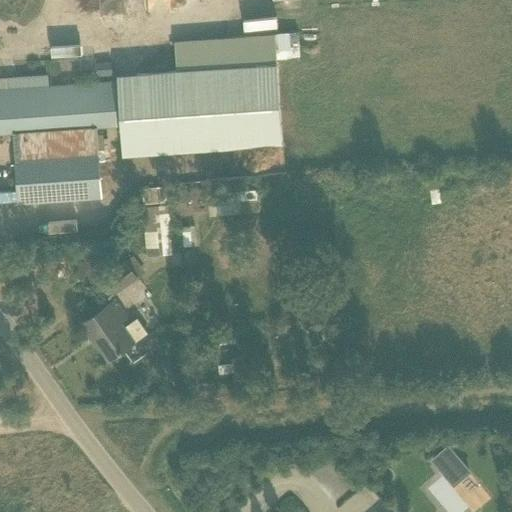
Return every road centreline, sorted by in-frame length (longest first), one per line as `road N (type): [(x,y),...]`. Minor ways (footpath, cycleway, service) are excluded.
road 1 (track): [(0,431),(121,413),(511,386)]
road 2 (unclassified): [(147,511),(74,425),(0,316)]
